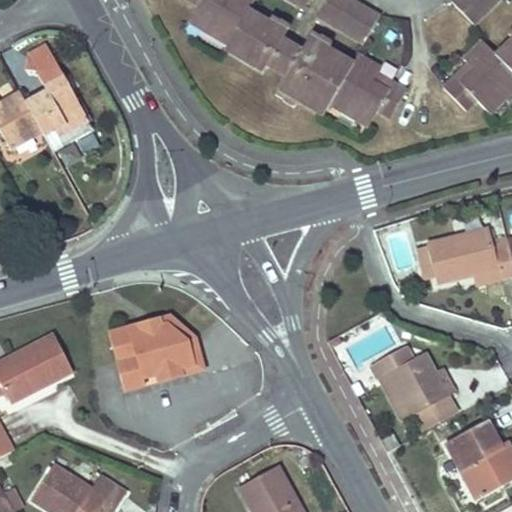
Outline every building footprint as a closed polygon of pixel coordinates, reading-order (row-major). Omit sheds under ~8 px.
[(186,0),(198,7),(189,23),(216,39),(219,34),(230,40),(227,45),(223,51),(261,73),(266,65),(281,41),(285,34),(268,23),(248,12),(254,0),(186,0)] [(287,0),(304,10),(309,0),(287,0)] [(350,0),(326,0),(316,17),(362,44),(379,16),(350,0)] [(499,0),(454,0),(451,3),(473,25),(499,0)] [(271,18),(268,23),(285,34),(289,28),(271,18)] [(219,34),(216,39),(227,45),(230,40),(219,34)] [(312,34),(309,39),(328,50),(331,45),(312,34)] [(286,76),(278,91),(298,102),(322,117),(327,107),(331,101),(343,107),(339,114),(367,129),(376,113),(390,120),(405,93),(391,84),(387,92),(371,83),(376,75),(379,69),(357,56),(352,64),(328,50),(309,39),(300,52),(286,76)] [(461,85),(455,79),(444,90),(466,112),(476,101),(490,115),(511,92),(511,40),(496,57),(481,43),(463,61),(467,65),(474,72),(461,85)] [(281,41),(266,65),(286,76),(300,52),(281,41)] [(37,96),(24,104),(41,134),(44,138),(55,132),(65,127),(68,133),(88,123),(45,46),(28,55),(25,71),(41,73),(48,86),(43,88),(45,92),(49,98),(40,103),(37,96)] [(467,65),(455,79),(461,85),(474,72),(467,65)] [(391,84),(376,75),(371,83),(387,92),(391,84)] [(298,102),(278,91),(275,95),(294,107),(298,102)] [(45,92),(37,96),(40,103),(49,98),(45,92)] [(0,131),(11,150),(41,134),(24,104),(18,93),(0,102),(0,131)] [(331,101),(327,107),(339,114),(343,107),(331,101)] [(65,127),(55,132),(58,139),(68,133),(65,127)] [(438,285),(473,277),(498,271),(500,280),(511,277),(511,260),(509,249),(493,253),(488,231),(428,246),(438,285)] [(498,271),(473,277),(475,287),(500,280),(498,271)] [(170,316),(138,325),(140,332),(164,326),(187,342),(193,363),(142,377),(144,386),(204,368),(196,338),(170,316)] [(140,332),(138,325),(107,333),(123,391),(144,386),(142,377),(193,363),(187,342),(164,326),(140,332)] [(0,394),(3,393),(10,404),(71,373),(52,338),(0,364),(0,394)] [(371,367),(378,381),(389,375),(411,417),(413,416),(448,397),(437,376),(424,354),(413,360),(406,348),(371,367)] [(448,397),(413,416),(423,434),(461,414),(451,396),(458,393),(446,371),(437,376),(448,397)] [(389,375),(378,381),(401,422),(411,417),(389,375)] [(511,452),(506,456),(500,447),(487,423),(446,445),(477,501),(511,481),(511,452)] [(0,432),(0,456),(10,452),(0,432)] [(511,450),(508,443),(500,447),(506,456),(511,452),(511,450)] [(450,462),(442,466),(446,475),(455,470),(450,462)] [(30,500),(49,511),(58,511),(63,505),(69,509),(68,511),(112,511),(124,494),(98,478),(89,492),(51,467),(30,500)] [(238,489),(250,511),(301,511),(278,468),(238,489)] [(11,485),(0,491),(0,511),(22,511),(26,510),(11,485)]
